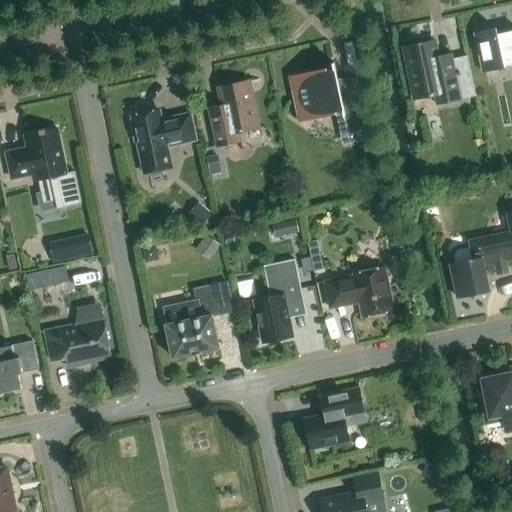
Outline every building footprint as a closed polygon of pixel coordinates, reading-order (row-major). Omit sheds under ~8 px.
[(511,31),(497,35),(495,29),(474,33),(483,73),(504,69),(504,67),(511,64),(511,31)] [(433,95),(436,105),(475,96),(466,57),(453,60),(452,55),(438,58),(435,42),(403,48),(414,99),(433,95)] [(339,91),(333,63),(332,63),(333,67),(288,77),(298,123),(343,113),(346,130),(367,126),(359,87),(339,91)] [(259,128),(249,82),(218,88),(221,107),(208,110),(216,147),(241,142),(239,132),(259,128)] [(161,120),(159,110),(131,116),(134,130),(131,130),(134,143),(137,142),(144,176),(172,170),(167,147),(196,141),(190,114),(161,120)] [(27,149),(6,153),(12,179),(33,174),(34,182),(38,181),(43,204),(61,200),(63,208),(82,204),(75,172),(66,173),(56,127),(24,134),(27,149)] [(202,226),(212,214),(198,203),(188,215),(202,226)] [(454,264),(450,265),(457,298),(466,296),(472,300),(476,294),(489,291),(484,266),(494,264),(495,270),(507,268),(506,262),(511,260),(511,213),(506,214),(510,232),(469,241),(470,248),(457,251),(453,257),(454,264)] [(95,233),(53,238),(56,259),(97,254),(95,233)] [(195,250),(209,260),(220,245),(206,235),(195,250)] [(294,260),(263,267),(270,297),(253,301),(262,344),(293,337),(287,306),(304,303),(294,260)] [(30,273),(35,289),(73,279),(68,263),(30,273)] [(359,303),(362,317),(393,311),(384,268),(353,274),(353,276),(324,282),(330,309),(359,303)] [(197,302),(164,309),(167,325),(165,325),(173,359),(174,359),(179,362),(184,360),(187,356),(190,355),(190,356),(202,354),(202,353),(219,349),(212,316),(233,312),(227,283),(194,290),(197,302)] [(110,355),(104,323),(105,323),(101,303),(78,308),(76,324),(44,331),(51,361),(66,358),(68,368),(85,364),(85,360),(110,355)] [(0,393),(22,389),(18,374),(38,369),(32,341),(0,348),(0,393)] [(511,368),(497,371),(498,376),(482,380),(485,398),(480,399),(486,424),(502,421),(504,430),(511,428),(511,368)] [(358,393),(332,398),(321,401),(324,415),(303,419),(304,423),(300,425),(302,433),(306,433),(310,450),(350,442),(347,428),(365,424),(358,393)] [(430,460),(421,474),(435,483),(444,468),(430,460)] [(0,511),(15,511),(6,468),(0,469),(0,511)] [(366,511),(364,504),(383,500),(378,474),(353,480),(356,494),(320,501),(323,511),(321,511),(366,511)]
